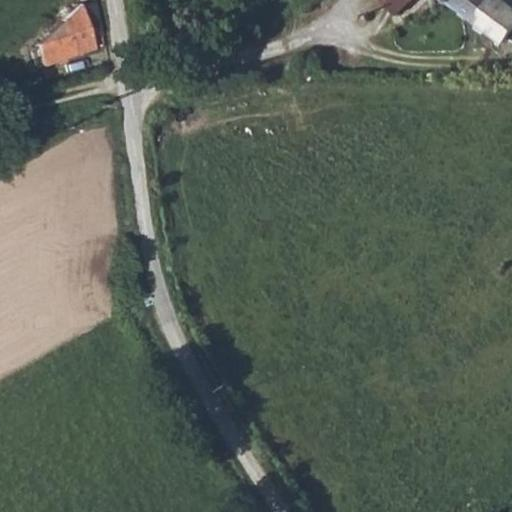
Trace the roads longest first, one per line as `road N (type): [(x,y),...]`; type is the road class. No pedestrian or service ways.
road 1 (unclassified): [(279,511),(172,331),(154,268),(126,82)]
road 2 (residential): [(355,0),(291,44),(126,82)]
road 3 (track): [(332,20),(398,54),(502,59)]
road 4 (track): [(0,112),(126,82)]
